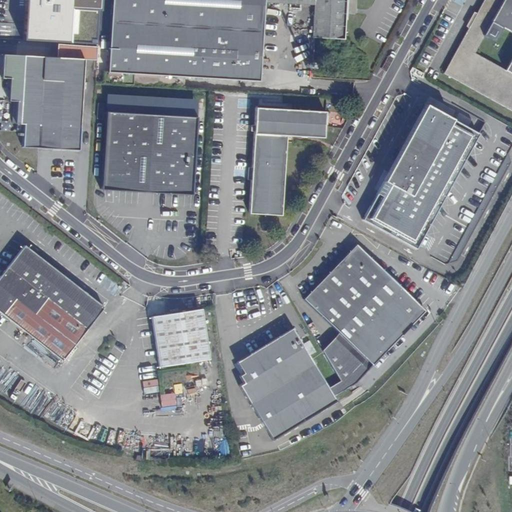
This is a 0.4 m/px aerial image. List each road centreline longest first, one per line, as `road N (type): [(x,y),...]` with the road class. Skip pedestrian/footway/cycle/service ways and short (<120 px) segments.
road 1 (unclassified): [(0,163),(149,273),(182,279),(267,265),(329,189),(431,0)]
road 2 (unknown): [(224,272),(232,370),(245,415),(250,429),(275,439),(370,379),(422,332),(439,297),(407,266)]
road 3 (unknown): [(397,63),(492,120),(494,133),(457,204),(407,266),(323,198)]
road 4 (unclassified): [(511,218),(383,456)]
road 5 (primary): [(511,300),(405,511)]
road 6 (primary): [(511,263),(460,355),(383,456)]
road 7 (primary): [(418,511),(511,326)]
road 8 (secondary): [(127,511),(0,457)]
